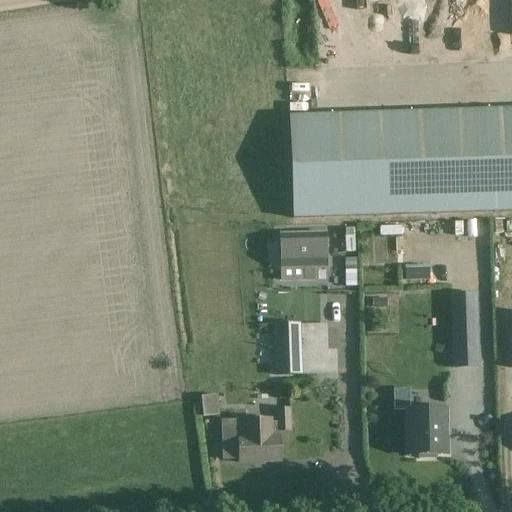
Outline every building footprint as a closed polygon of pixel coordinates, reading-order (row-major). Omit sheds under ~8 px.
[(390,23),(391,3),(382,3),(381,23),(390,23)] [(511,111),(291,117),(295,216),(511,210),(511,111)] [(356,269),(470,268),(470,221),(356,222),(356,269)] [(325,234),(282,235),(282,268),(303,268),(303,280),(314,280),(314,268),(325,267),(325,234)] [(452,295),(454,349),(478,348),(476,294),(452,295)] [(372,300),(372,309),(386,308),(386,300),(372,300)] [(277,375),(302,374),(299,322),(275,323),(277,375)] [(219,415),(217,396),(201,397),(203,417),(219,415)] [(446,408),(408,409),(409,454),(420,454),(420,458),(437,457),(437,453),(447,452),(446,408)] [(277,409),(277,422),(271,422),(271,420),(244,420),(221,422),(222,461),(238,461),(238,463),(279,462),(279,440),(278,433),(290,432),(289,409),(277,409)]
